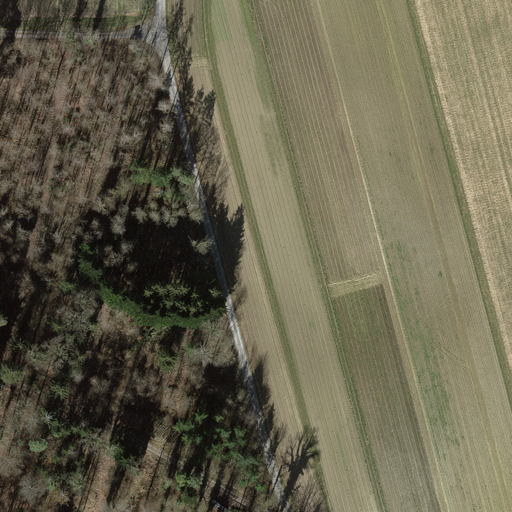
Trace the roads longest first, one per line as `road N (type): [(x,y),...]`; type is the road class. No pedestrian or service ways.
road 1 (track): [(287,511),(156,33),(159,0)]
road 2 (track): [(266,511),(0,375)]
road 3 (track): [(156,33),(0,31)]
